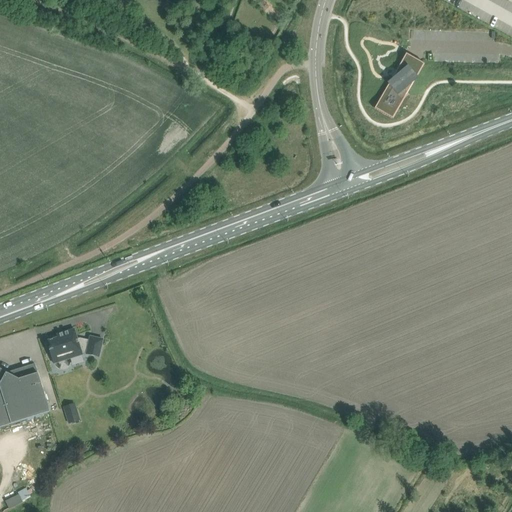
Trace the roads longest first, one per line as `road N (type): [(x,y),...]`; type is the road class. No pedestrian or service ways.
road 1 (primary): [(152,256),(346,183)]
road 2 (tertiary): [(346,183),(319,98),(324,0)]
road 3 (primary): [(346,183),(376,181),(471,136)]
road 4 (primary): [(471,136),(346,183)]
